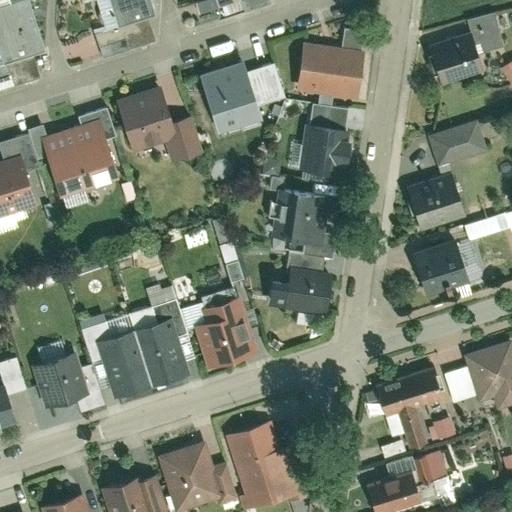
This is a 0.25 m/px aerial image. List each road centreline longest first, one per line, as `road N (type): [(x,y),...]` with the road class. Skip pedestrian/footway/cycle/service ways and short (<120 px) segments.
road 1 (residential): [(0,459),(349,348)]
road 2 (residential): [(349,348),(398,0)]
road 3 (residential): [(0,102),(321,0)]
road 4 (residential): [(349,348),(511,296)]
road 5 (residential): [(349,348),(325,511)]
